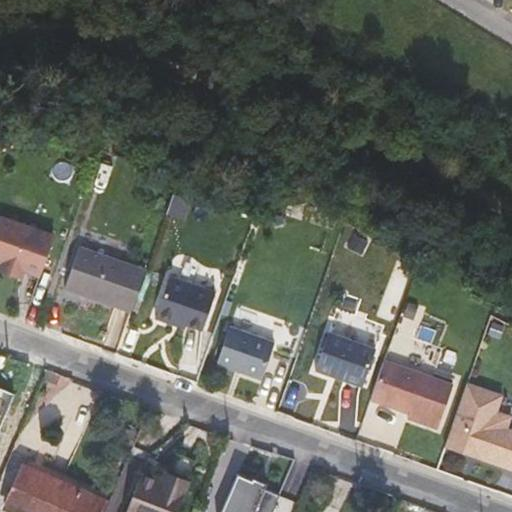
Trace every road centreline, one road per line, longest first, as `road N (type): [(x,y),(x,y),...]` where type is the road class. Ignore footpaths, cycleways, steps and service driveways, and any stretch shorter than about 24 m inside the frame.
road 1 (track): [(511,210),(346,124),(259,106),(162,58),(76,30),(0,26)]
road 2 (residential): [(0,331),(502,511)]
